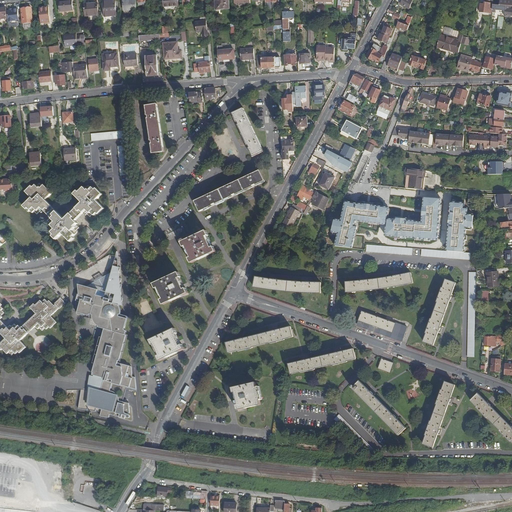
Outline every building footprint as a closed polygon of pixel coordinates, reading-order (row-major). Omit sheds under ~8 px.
[(72,0),(59,2),(59,11),(73,10),(72,0)] [(115,0),(104,1),(105,16),(117,15),(115,0)] [(136,0),(123,1),(124,10),(124,14),(132,13),(132,9),(137,9),(136,6),(136,0)] [(215,0),(216,8),(224,7),(225,9),(230,8),(228,0),(215,0)] [(412,1),(410,0),(403,0),(401,5),(409,9),(412,1)] [(484,4),(481,4),(480,12),(492,13),(493,3),(493,1),(486,0),(485,3),(484,4)] [(98,3),(85,4),(86,16),(99,15),(98,3)] [(500,5),(493,4),(492,12),(495,12),(495,9),(506,10),(505,16),(510,16),(510,15),(511,15),(511,9),(511,10),(511,6),(500,5)] [(49,7),(39,8),(41,23),(50,22),(49,7)] [(31,8),(21,9),(23,24),(33,23),(31,8)] [(14,10),(7,11),(8,21),(19,20),(18,17),(19,17),(18,9),(14,10)] [(402,23),(399,22),(397,27),(397,26),(396,28),(400,29),(400,28),(407,31),(412,18),(408,17),(406,23),(403,22),(402,23)] [(206,21),(195,22),(197,32),(202,32),(203,35),(208,35),(208,31),(207,25),(206,21)] [(392,30),(385,27),(382,35),(381,34),(378,40),(385,43),(389,45),(392,39),(389,38),(392,30)] [(129,28),(121,29),(121,34),(122,37),(130,36),(129,28)] [(459,41),(441,35),(438,47),(455,52),(458,53),(461,43),(463,37),(464,34),(461,33),(459,41)] [(77,34),(64,35),(65,46),(78,45),(77,43),(81,43),(81,35),(77,36),(77,34)] [(470,38),(463,37),(461,43),(468,45),(470,38)] [(349,40),(343,40),(342,49),(343,49),(343,50),(347,50),(347,49),(348,49),(348,48),(355,49),(356,41),(352,40),(352,38),(349,38),(349,40)] [(177,42),(164,44),(165,58),(172,57),(172,59),(182,58),(181,51),(178,52),(177,42)] [(381,47),(374,44),(367,57),(372,60),(373,59),(378,62),(379,61),(382,56),(385,57),(389,45),(385,43),(384,46),(381,53),(380,55),(377,53),(378,52),(381,47)] [(326,46),(317,46),(317,61),(321,61),(321,60),(326,60),(326,61),(331,61),(331,62),(335,62),(335,48),(326,48),(326,46)] [(233,49),(223,50),(223,60),(230,59),(235,59),(235,58),(234,49),(233,49)] [(254,49),(241,50),(241,60),(255,59),(254,49)] [(112,55),(103,56),(104,70),(110,70),(110,67),(118,66),(117,54),(112,54),(112,55)] [(137,54),(124,56),(125,67),(138,65),(137,54)] [(296,54),(284,55),(284,66),(288,65),(287,64),(297,63),(296,54)] [(310,54),(300,54),(300,63),(311,63),(310,54)] [(403,58),(392,54),(389,63),(388,65),(398,69),(401,62),(403,58)] [(157,55),(145,56),(147,76),(159,75),(157,55)] [(206,62),(199,63),(199,64),(196,65),(197,72),(200,72),(200,73),(204,72),(211,72),(209,56),(205,57),(206,62)] [(261,56),(258,56),(258,68),(269,68),(268,58),(262,58),(261,56)] [(415,57),(412,56),(410,65),(414,66),(414,68),(416,69),(417,67),(420,59),(418,58),(418,57),(415,56),(415,57)] [(468,58),(461,56),(458,67),(463,68),(464,69),(469,71),(472,61),(473,58),(468,57),(468,58)] [(475,57),(473,56),(473,58),(472,61),(470,70),(474,71),(475,70),(480,72),(482,64),(477,62),(478,61),(476,61),(476,62),(474,61),(475,57)] [(511,65),(511,58),(497,56),(495,65),(501,66),(505,67),(506,68),(511,69),(511,65)] [(280,57),(268,58),(269,68),(281,67),(280,57)] [(495,59),(486,57),(484,67),(493,70),(495,59)] [(422,59),(420,59),(417,67),(424,70),(427,61),(425,60),(425,59),(422,58),(422,59)] [(98,59),(89,60),(90,71),(95,71),(99,70),(98,59)] [(73,62),(61,63),(62,72),(67,72),(74,72),(74,66),(73,62)] [(87,65),(74,66),(74,72),(75,79),(80,78),(80,76),(88,76),(87,65)] [(51,71),(39,73),(40,83),(52,81),(51,71)] [(357,74),(354,75),(349,84),(358,89),(364,78),(357,74)] [(65,75),(56,76),(57,86),(66,85),(65,75)] [(373,84),(367,80),(362,89),(361,88),(359,93),(362,95),(364,90),(369,93),(373,84)] [(11,81),(3,82),(4,91),(12,91),(11,81)] [(324,85),(315,86),(315,92),(314,92),(315,97),(314,97),(314,100),(321,100),(321,98),(322,98),(322,96),(325,96),(324,85)] [(306,86),(295,87),(297,107),(301,106),(302,106),(302,103),(301,103),(300,92),(307,92),(306,86)] [(216,97),(215,88),(202,89),(203,97),(206,97),(206,100),(211,99),(211,98),(216,97)] [(381,91),(373,88),(369,96),(373,98),(371,101),(376,103),(381,91)] [(413,90),(410,88),(408,94),(408,93),(402,108),(401,112),(405,112),(406,109),(411,95),(413,90)] [(468,92),(458,89),(456,97),(455,97),(453,102),(464,105),(468,92)] [(499,103),(511,105),(511,92),(501,91),(499,103)] [(198,93),(190,94),(191,101),(199,100),(199,103),(204,102),(203,97),(202,94),(198,94),(198,93)] [(428,95),(423,93),(420,102),(434,106),(437,98),(431,96),(432,94),(428,93),(428,95)] [(485,94),(481,93),(477,106),(486,108),(486,106),(489,107),(492,97),(485,95),(485,94)] [(356,98),(349,94),(347,99),(354,103),(356,98)] [(444,96),(440,95),(437,108),(448,111),(451,99),(447,98),(444,97),(444,96)] [(288,99),(283,99),(284,110),(285,112),(294,112),(293,98),(288,98),(288,99)] [(389,100),(383,98),(378,110),(388,115),(395,100),(390,98),(389,100)] [(355,107),(345,101),(340,109),(351,115),(353,111),(352,111),(355,107)] [(157,104),(146,106),(147,116),(148,115),(148,117),(148,118),(151,141),(152,141),(152,142),(152,143),(151,144),(153,154),(165,152),(157,104)] [(53,107),(41,108),(41,114),(42,117),(54,116),(53,107)] [(243,108),(233,113),(236,118),(235,118),(237,122),(238,122),(239,124),(238,125),(248,145),(249,145),(250,148),(249,148),(251,152),(252,152),(254,157),(264,152),(243,108)] [(497,109),(492,108),(490,114),(489,119),(490,119),(504,120),(505,111),(496,110),(497,109)] [(73,112),(63,113),(64,123),(74,122),(73,112)] [(41,114),(31,116),(32,128),(43,127),(42,117),(41,114)] [(11,116),(1,117),(2,127),(3,127),(3,131),(12,131),(11,116)] [(307,118),(297,118),(298,127),(308,126),(307,118)] [(363,128),(347,120),(341,131),(357,139),(363,128)] [(411,130),(395,128),(392,135),(402,137),(402,138),(409,139),(409,142),(429,145),(431,134),(410,132),(411,130)] [(124,131),(91,134),(92,141),(124,138),(124,131)] [(464,136),(437,134),(436,145),(463,147),(464,136)] [(500,137),(468,135),(468,140),(470,140),(470,145),(477,146),(477,143),(484,143),(484,146),(495,147),(499,147),(499,146),(507,146),(507,135),(502,134),(500,134),(500,137)] [(286,137),(281,137),(283,159),(289,158),(289,151),(290,151),(294,151),(294,141),(291,141),(286,141),(286,137)] [(370,139),(368,142),(376,145),(380,147),(381,143),(370,139)] [(373,152),(376,145),(368,142),(365,149),(373,152)] [(125,145),(118,146),(121,176),(128,175),(125,145)] [(356,149),(346,145),(340,156),(350,161),(356,149)] [(72,150),(64,150),(65,161),(77,160),(76,148),(71,149),(72,150)] [(352,163),(329,152),(327,156),(336,161),(334,165),(348,172),(352,163)] [(41,153),(30,154),(31,167),(42,166),(41,153)] [(490,162),(490,168),(490,174),(503,174),(503,162),(490,162)] [(320,167),(314,164),(311,169),(317,173),(320,167)] [(425,170),(407,168),(405,177),(407,177),(406,188),(422,190),(423,184),(421,184),(422,177),(424,178),(425,170)] [(259,171),(194,202),(199,213),(213,206),(212,206),(215,204),(215,205),(233,197),(232,196),(235,195),(235,196),(253,187),(255,185),(255,186),(264,182),(259,171)] [(335,177),(326,173),(320,185),(329,190),(335,177)] [(12,179),(0,179),(0,184),(0,190),(6,190),(6,191),(13,191),(12,179)] [(31,185),(25,191),(31,197),(23,206),(29,212),(30,210),(33,213),(34,211),(37,214),(40,212),(41,213),(44,211),(52,218),(49,221),(51,222),(48,225),(51,228),(49,229),(52,232),(50,233),(56,240),(62,234),(71,242),(74,238),(73,237),(75,234),(77,231),(76,229),(79,227),(77,224),(78,223),(76,221),(83,213),(86,216),(88,214),(91,217),(93,214),(95,216),(97,213),(99,215),(105,208),(96,200),(103,194),(97,188),(95,189),(93,187),(91,188),(88,185),(86,188),(84,187),(79,192),(78,190),(74,194),(82,202),(76,208),(77,210),(72,215),(71,213),(65,219),(57,211),(55,212),(50,208),(52,206),(46,200),(54,192),(50,188),(49,189),(44,184),(42,186),(40,183),(37,186),(35,184),(33,187),(31,185)] [(303,186),(300,185),(298,190),(300,191),(297,197),(302,200),(304,197),(310,200),(313,193),(311,191),(311,190),(303,185),(303,186)] [(329,198),(316,192),(313,198),(316,200),(313,205),(323,210),(329,198)] [(441,239),(444,198),(427,197),(425,221),(391,219),(390,235),(441,239)] [(387,223),(388,207),(347,202),(343,221),(336,219),(333,230),(340,232),(337,246),(353,247),(359,221),(387,223)] [(466,203),(451,202),(448,250),(466,251),(468,227),(474,228),(475,216),(469,215),(469,207),(466,207),(466,203)] [(300,212),(292,207),(284,223),(292,227),(300,212)] [(206,231),(182,242),(184,247),(186,246),(191,257),(189,258),(192,263),(216,251),(214,247),(212,248),(206,237),(209,236),(206,231)] [(412,248),(367,245),(366,251),(412,255),(412,248)] [(465,253),(422,249),(421,256),(470,260),(471,253),(465,253)] [(105,376),(100,393),(92,392),(81,390),(78,409),(95,412),(96,411),(101,412),(100,416),(109,418),(110,415),(125,419),(126,416),(126,417),(127,418),(128,418),(129,418),(130,418),(130,417),(130,416),(130,415),(129,414),(130,413),(129,405),(123,403),(124,399),(120,398),(123,388),(126,389),(127,387),(137,389),(136,379),(132,378),(133,377),(132,366),(118,363),(126,332),(126,331),(126,330),(125,330),(128,316),(121,314),(121,313),(121,311),(121,309),(120,307),(119,306),(119,305),(123,306),(117,251),(109,284),(107,284),(100,289),(99,290),(78,284),(79,294),(78,294),(76,300),(76,301),(76,303),(76,304),(77,306),(78,307),(79,309),(78,312),(90,316),(90,314),(92,315),(93,317),(93,319),(94,321),(95,322),(96,324),(97,325),(99,326),(99,327),(104,329),(102,337),(101,337),(93,363),(95,364),(93,373),(105,376)] [(179,272),(154,284),(156,288),(158,288),(164,299),(162,300),(164,305),(189,293),(186,288),(184,289),(179,278),(181,277),(179,272)] [(476,272),(469,272),(468,357),(474,357),(476,272)] [(498,272),(487,273),(488,287),(500,286),(498,272)] [(354,282),(346,282),(347,293),(354,292),(362,291),(369,291),(377,290),(384,289),(392,287),(399,286),(406,285),(413,283),(411,273),(404,274),(397,276),(397,274),(392,275),(393,276),(390,277),(383,278),(375,279),(368,280),(365,280),(365,279),(360,279),(361,281),(354,282)] [(263,278),(256,277),(254,287),(261,288),(269,290),(276,290),(284,291),(291,292),(299,293),(306,293),(314,293),(321,293),(321,283),(314,283),(307,282),(307,280),(303,280),(302,282),(299,282),(292,281),(285,281),(278,280),(274,280),(275,278),(270,277),(270,279),(263,278)] [(456,283),(446,279),(443,288),(442,288),(437,302),(438,302),(432,319),(431,319),(426,333),(427,333),(424,342),(434,346),(439,332),(440,333),(442,328),(440,328),(450,301),(451,301),(453,297),(451,297),(456,283)] [(20,341),(29,333),(32,330),(36,326),(38,329),(39,328),(42,330),(45,328),(46,329),(49,327),(50,328),(57,322),(51,316),(59,308),(60,309),(65,303),(60,298),(55,304),(56,305),(54,306),(49,301),(48,302),(45,299),(42,302),(41,301),(36,305),(34,304),(31,307),(37,314),(21,328),(19,326),(17,327),(15,324),(12,327),(11,325),(8,328),(0,319),(3,317),(1,316),(4,313),(1,310),(3,309),(0,306),(2,305),(0,302),(0,331),(0,332),(6,338),(0,344),(0,348),(1,350),(3,349),(8,354),(9,352),(12,355),(15,353),(16,354),(19,352),(20,353),(26,347),(20,341)] [(362,311),(357,323),(403,340),(407,327),(362,311)] [(403,340),(357,323),(357,326),(379,334),(402,342),(403,340)] [(241,339),(226,343),(229,353),(238,351),(238,352),(253,348),(253,347),(270,343),(270,344),(285,340),(285,339),(293,337),(291,327),(277,330),(276,328),(272,329),(273,331),(245,338),(244,336),(240,337),(241,339)] [(175,328),(150,340),(153,345),(155,344),(160,355),(158,356),(160,361),(185,349),(182,344),(180,345),(175,334),(177,333),(175,328)] [(485,335),(483,335),(483,336),(483,337),(485,337),(485,340),(484,345),(496,346),(497,342),(498,342),(500,342),(502,346),(505,344),(506,336),(497,336),(497,337),(491,336),(491,337),(485,337),(485,335)] [(303,361),(289,364),(291,374),(300,372),(300,373),(315,370),(315,369),(332,365),(332,366),(347,362),(347,361),(356,359),(354,349),(339,352),(339,350),(335,351),(335,353),(307,360),(307,358),(303,359),(303,361)] [(381,361),(378,369),(390,373),(394,363),(384,359),(383,361),(381,361)] [(501,360),(492,359),(491,371),(500,371),(501,360)] [(100,393),(105,376),(93,373),(93,375),(94,375),(94,376),(90,375),(89,376),(88,378),(87,380),(86,381),(86,383),(87,385),(87,387),(88,388),(89,390),(91,391),(92,392),(100,393)] [(360,381),(352,388),(399,436),(406,428),(396,418),(398,417),(394,413),(393,415),(373,394),(374,393),(371,390),(370,391),(360,381)] [(256,382),(233,388),(234,393),(236,392),(239,404),(237,405),(238,410),(261,405),(260,400),(261,400),(258,387),(257,387),(256,382)] [(455,385),(445,382),(442,390),(436,404),(437,405),(431,421),(425,435),(426,435),(423,444),(433,448),(438,434),(440,435),(441,430),(440,430),(449,403),(451,404),(452,399),(451,399),(455,385)] [(488,403),(478,393),(471,401),(477,407),(477,408),(487,419),(488,418),(500,430),(500,431),(510,442),(511,441),(511,442),(511,426),(511,427),(492,407),(493,405),(490,402),(488,403)] [(376,452),(339,415),(335,419),(372,457),(376,452)] [(172,489),(158,487),(158,490),(157,495),(157,497),(167,498),(168,492),(172,492),(172,489)] [(207,491),(202,491),(202,493),(195,492),(194,499),(207,499),(207,491)] [(220,496),(211,496),(211,505),(220,505),(220,496)] [(285,501),(276,500),(275,508),(285,509),(285,504),(285,501)] [(236,511),(237,504),(225,503),(224,511),(236,511)]
